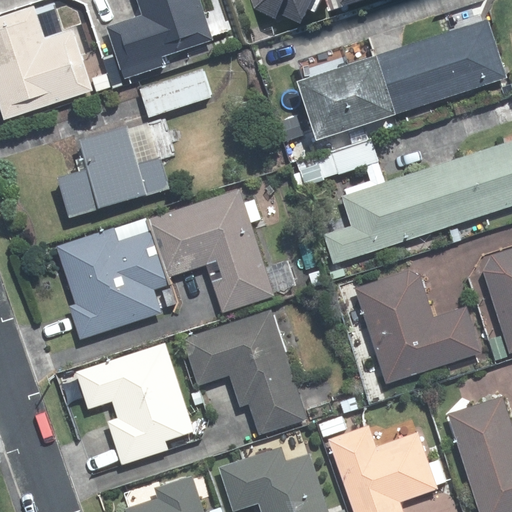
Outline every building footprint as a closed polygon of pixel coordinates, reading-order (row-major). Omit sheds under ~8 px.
[(166,53),(219,36),(206,0),(144,0),(148,11),(113,22),(130,74),(169,61),(166,53)] [(316,0),(259,0),(261,3),(281,12),(283,8),(308,18),(316,0)] [(0,14),(0,85),(10,116),(98,86),(79,26),(50,35),(40,1),(0,14)] [(389,48),(408,106),(511,72),(493,15),(389,48)] [(389,48),(309,75),(328,133),(408,106),(389,48)] [(208,65),(145,85),(154,113),(217,93),(208,65)] [(109,67),(95,72),(100,85),(113,81),(109,67)] [(112,72),(117,86),(126,83),(121,68),(112,72)] [(511,89),(511,76),(499,80),(503,92),(511,89)] [(277,84),(289,121),(306,116),(295,78),(277,84)] [(96,163),(65,173),(76,212),(177,182),(168,151),(144,158),(134,121),(88,135),(96,163)] [(377,135),(302,160),(309,182),(384,157),(377,135)] [(292,144),(296,158),(319,151),(315,138),(292,144)] [(511,138),(433,164),(452,222),(511,202),(511,138)] [(357,222),(329,231),(339,259),(452,222),(433,164),(348,193),(357,222)] [(156,225),(171,272),(212,260),(227,308),(280,291),(245,184),(153,214),(156,225)] [(158,285),(174,281),(171,272),(156,225),(123,235),(119,223),(62,240),(80,300),(75,301),(85,334),(165,308),(158,285)] [(462,223),(453,226),(458,239),(467,235),(462,223)] [(313,239),(299,244),(307,266),(321,261),(313,239)] [(511,245),(498,250),(489,268),(511,338),(511,245)] [(342,261),(329,265),(332,275),(345,271),(342,261)] [(414,266),(360,283),(391,379),(486,348),(472,303),(440,313),(426,272),(414,266)] [(327,281),(323,268),(312,271),(316,284),(327,281)] [(275,307),(189,336),(204,380),(234,370),(245,403),(254,400),(264,430),(312,415),(275,307)] [(493,336),(500,357),(511,354),(504,333),(493,336)] [(125,414),(115,418),(128,459),(172,445),(169,436),(198,426),(170,339),(83,368),(95,404),(120,396),(125,414)] [(366,379),(373,402),(393,395),(386,374),(366,379)] [(483,375),(463,382),(468,394),(487,387),(483,375)] [(203,388),(193,392),(197,404),(207,400),(203,388)] [(454,409),(486,511),(511,511),(511,405),(508,392),(454,409)] [(358,395),(343,400),(346,410),(361,405),(358,395)] [(346,413),(323,421),(327,433),(350,426),(346,413)] [(410,511),(405,498),(443,485),(422,428),(381,442),(373,421),(334,435),(362,511),(410,511)] [(286,445),(225,464),(239,507),(263,499),(267,511),(334,511),(314,449),(290,456),(286,445)] [(209,511),(197,473),(161,484),(165,495),(130,505),(132,511),(209,511)]
